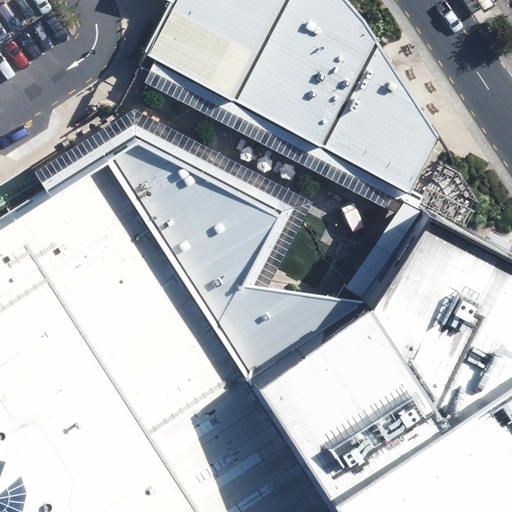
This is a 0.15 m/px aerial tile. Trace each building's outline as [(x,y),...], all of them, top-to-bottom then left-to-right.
[(165,0),(144,44),(152,49),(404,182),(406,177),(433,122),(375,36),(345,0),(165,0)] [(477,0),(486,11),(495,5),(490,0),(477,0)] [(404,182),(152,49),(142,71),(388,200),(341,276),(360,286),(418,194),(420,186),(406,177),(404,182)] [(31,161),(37,172),(132,114),(292,196),(252,274),(265,275),(310,191),(131,99),(31,161)] [(0,511),(511,511),(511,243),(418,194),(360,286),(265,275),(252,274),(292,196),(132,114),(94,137),(37,172),(43,182),(0,208),(0,511)]
